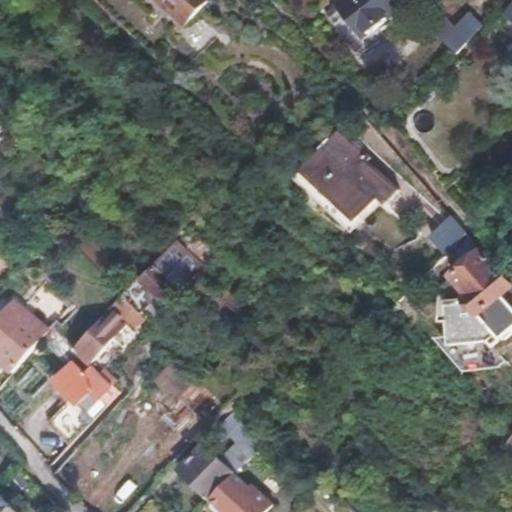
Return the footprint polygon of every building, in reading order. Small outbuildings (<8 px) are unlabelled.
[(210,0),(209,0),(153,0),(184,28),(210,0)] [(380,27),(401,11),(392,0),(346,0),(343,2),(323,18),(352,56),(370,55),(389,39),(380,27)] [(457,28),(450,19),(441,29),(459,45),(481,24),(472,14),(457,28)] [(334,202),(369,160),(341,135),(305,175),(334,202)] [(42,141),(34,150),(39,155),(29,166),(49,185),(51,182),(72,160),(76,156),(48,136),(42,141)] [(90,177),(72,160),(51,182),(69,198),(90,177)] [(400,194),(370,167),(372,163),(369,160),(334,202),(360,225),(382,201),(389,207),(400,194)] [(467,235),(450,216),(431,237),(448,255),(467,235)] [(511,336),(511,307),(504,299),(511,290),(511,287),(467,235),(448,255),(464,272),(454,281),(471,299),(466,304),(451,305),(454,350),(487,350),(490,347),(498,350),(511,336)] [(181,243),(163,259),(183,280),(200,264),(181,243)] [(0,254),(0,288),(17,270),(0,254)] [(151,307),(177,276),(159,259),(132,290),(151,307)] [(257,302),(235,282),(212,263),(187,293),(221,321),(232,309),(242,318),(257,302)] [(51,293),(37,300),(47,318),(61,311),(51,293)] [(0,322),(0,362),(14,375),(53,331),(17,303),(0,322)] [(113,342),(120,345),(135,327),(116,309),(76,354),(91,368),(113,342)] [(31,405),(53,424),(96,373),(93,371),(87,378),(74,367),(59,384),(53,380),(31,405)] [(142,433),(178,394),(152,369),(116,408),(142,433)] [(142,433),(146,437),(176,466),(212,427),(178,394),(142,433)] [(265,445),(232,413),(219,426),(240,445),(223,463),(237,475),(265,445)] [(237,475),(223,463),(207,447),(183,473),(213,500),(237,475)] [(250,488),(243,482),(237,475),(213,500),(219,508),(223,511),(271,511),(275,508),(252,486),(250,488)] [(0,511),(21,511),(0,492),(0,511)]
